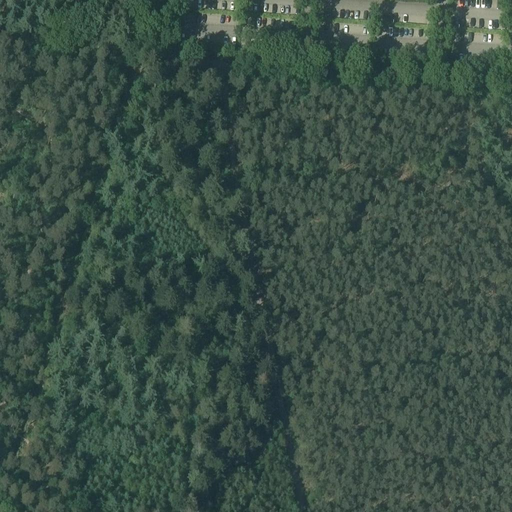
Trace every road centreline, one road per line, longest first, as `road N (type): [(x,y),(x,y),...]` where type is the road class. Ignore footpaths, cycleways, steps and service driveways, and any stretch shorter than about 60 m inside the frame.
road 1 (track): [(302,511),(227,130),(229,67)]
road 2 (unknown): [(440,11),(430,46),(194,26),(180,17),(179,0)]
road 3 (track): [(229,67),(511,85)]
road 4 (track): [(229,67),(0,44)]
